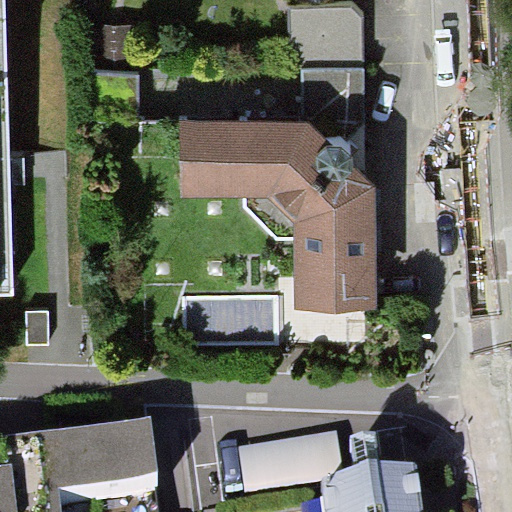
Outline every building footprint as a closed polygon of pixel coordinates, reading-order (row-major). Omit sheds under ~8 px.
[(296,0),(299,106),(186,108),(187,182),(274,181),(296,200),(297,296),(387,295),(382,168),(368,154),(371,154),(367,0),(296,0)] [(155,6),(101,6),(101,52),(154,52),(155,6)] [(153,55),(99,55),(99,101),(153,101),(153,55)] [(149,425),(0,446),(0,511),(65,511),(64,503),(158,490),(149,425)] [(336,432),(240,446),(246,493),(321,483),(343,479),(342,469),(336,432)] [(343,479),(321,483),(325,511),(424,511),(418,460),(370,466),(342,469),(343,479)]
